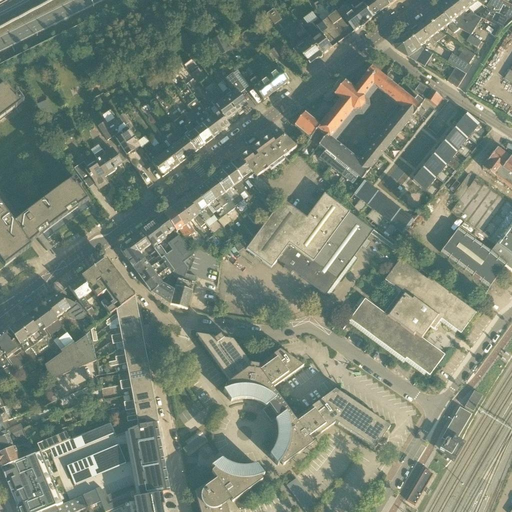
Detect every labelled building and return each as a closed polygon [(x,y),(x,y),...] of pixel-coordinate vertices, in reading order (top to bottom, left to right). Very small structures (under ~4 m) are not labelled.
[(327,0),(322,0),(316,3),(321,12),(331,7),(327,0)] [(360,0),(364,5),(374,18),(382,12),(372,0),(360,0)] [(372,0),(382,12),(390,6),(385,0),(372,0)] [(476,29),(482,20),(482,19),(481,19),(475,15),(471,9),(469,10),(461,0),(452,0),(449,3),(460,17),(465,23),(466,24),(476,29)] [(461,0),(469,10),(471,9),(479,3),(478,3),(476,0),(461,0)] [(496,13),(499,8),(487,0),(476,0),(478,3),(479,3),(487,7),(486,9),(488,10),(481,19),(482,19),(482,20),(503,31),(504,30),(511,22),(511,20),(505,17),(502,15),(498,23),(492,21),(496,13)] [(511,5),(507,4),(507,3),(500,0),(487,0),(499,8),(496,13),(499,15),(503,6),(509,9),(505,17),(511,20),(511,5)] [(440,10),(451,24),(460,29),(471,36),(476,29),(466,24),(465,23),(460,17),(449,3),(440,10)] [(355,11),(352,7),(350,9),(347,5),(342,9),(340,11),(337,13),(343,21),(345,19),(355,32),(365,25),(355,11)] [(365,25),(374,18),(364,5),(355,11),(365,25)] [(272,22),(279,17),(274,10),(267,15),(272,22)] [(454,34),(460,29),(451,24),(440,10),(429,18),(440,32),(449,25),(450,28),(454,34)] [(353,34),(343,21),(337,13),(336,14),(324,23),(338,42),(340,40),(340,41),(343,41),(352,35),(353,34)] [(429,18),(419,26),(430,40),(436,44),(447,36),(441,33),(440,32),(429,18)] [(338,42),(324,23),(322,25),(318,19),(314,22),(333,48),(334,48),(332,46),(338,42)] [(324,55),(333,48),(314,22),(308,27),(318,39),(313,42),(324,55)] [(436,44),(430,40),(419,26),(410,32),(420,47),(421,47),(427,42),(429,45),(431,44),(435,48),(437,44),(436,44)] [(324,55),(313,42),(304,30),(297,35),(304,44),(298,48),(311,65),(324,55)] [(421,47),(420,47),(410,32),(397,42),(396,43),(395,44),(395,45),(395,46),(395,48),(395,49),(396,50),(397,50),(425,68),(433,55),(421,47)] [(221,36),(211,42),(219,57),(230,51),(221,36)] [(471,36),(467,42),(478,49),(482,43),(471,36)] [(280,56),(275,49),(270,52),(275,60),(280,56)] [(476,56),(466,49),(460,58),(470,65),(476,56)] [(460,58),(459,58),(453,54),(447,63),(454,67),(456,68),(467,74),(472,67),(470,65),(460,58)] [(376,88),(384,78),(371,68),(363,78),(376,88)] [(458,89),(467,74),(456,68),(447,82),(458,89)] [(256,79),(249,83),(263,101),(288,82),(279,70),(260,84),(256,79)] [(232,74),(227,78),(222,82),(226,86),(228,86),(230,88),(222,94),(237,114),(247,106),(239,95),(245,90),(232,74)] [(360,110),(362,115),(369,106),(363,105),(363,98),(353,90),(351,88),(352,87),(351,87),(353,84),(352,84),(346,79),(345,78),(338,83),(333,90),(330,91),(329,90),(328,91),(324,97),(324,96),(323,97),(324,97),(324,100),(323,100),(324,101),(326,102),(326,103),(327,103),(327,102),(330,102),(331,102),(331,101),(334,98),(335,96),(340,100),(352,111),(360,110)] [(363,105),(369,106),(368,99),(376,89),(377,88),(376,88),(363,78),(353,90),(363,98),(363,105)] [(377,88),(376,89),(388,98),(396,88),(384,78),(376,88),(377,88)] [(428,89),(419,83),(419,85),(417,89),(424,93),(426,90),(427,90),(428,89)] [(30,245),(37,239),(38,239),(38,238),(43,235),(44,234),(48,240),(76,219),(77,218),(86,211),(88,210),(91,207),(91,206),(87,202),(79,190),(81,188),(75,179),(64,188),(23,219),(14,225),(0,206),(0,121),(24,104),(17,96),(14,98),(9,91),(6,86),(0,90),(0,270),(5,267),(31,248),(31,247),(30,245)] [(396,88),(388,98),(399,106),(398,106),(402,109),(406,104),(416,113),(420,108),(420,107),(423,103),(414,95),(410,100),(396,88)] [(237,114),(222,94),(214,101),(211,98),(212,95),(209,91),(205,95),(219,113),(226,122),(237,114)] [(442,98),(432,91),(427,100),(426,99),(426,100),(437,107),(437,106),(442,98)] [(214,116),(203,101),(200,97),(196,100),(198,103),(221,133),(229,127),(226,122),(219,113),(214,116)] [(331,112),(347,125),(355,116),(362,115),(360,110),(352,111),(340,100),(331,112)] [(212,140),(221,133),(198,103),(190,110),(194,115),(212,140)] [(402,109),(398,106),(390,117),(404,128),(412,117),(413,117),(416,113),(406,104),(402,109)] [(443,141),(454,128),(447,122),(436,135),(427,128),(438,115),(430,108),(368,185),(376,192),(389,202),(393,205),(407,188),(412,182),(411,181),(422,167),(433,154),(443,141)] [(107,123),(114,119),(109,111),(102,116),(107,123)] [(190,119),(188,116),(184,111),(180,114),(184,119),(184,120),(204,146),(212,140),(194,115),(190,119)] [(323,122),(339,135),(347,125),(331,112),(323,122)] [(310,139),(317,130),(320,127),(319,126),(304,114),(294,127),(310,139)] [(465,114),(459,120),(454,127),(467,138),(474,144),(479,138),(472,132),(478,124),(465,114)] [(404,128),(390,117),(379,131),(392,142),(404,128)] [(196,152),(204,146),(184,120),(180,123),(189,135),(185,138),(196,152)] [(333,142),(334,142),(339,135),(323,122),(319,126),(320,127),(317,130),(325,137),(318,146),(325,151),(326,152),(333,142)] [(108,141),(114,137),(104,123),(99,126),(108,141)] [(140,147),(126,125),(125,124),(120,127),(117,135),(114,137),(126,156),(131,153),(131,155),(133,155),(135,153),(136,152),(135,150),(140,147)] [(167,131),(164,127),(163,129),(161,127),(159,129),(166,139),(162,142),(168,151),(179,165),(188,159),(167,131)] [(461,145),(467,138),(454,127),(454,128),(443,141),(456,151),(463,157),(468,151),(461,145)] [(196,152),(185,138),(181,141),(171,128),(167,131),(188,159),(196,152)] [(256,178),(296,149),(283,137),(278,130),(252,150),(252,149),(252,150),(252,149),(248,152),(248,153),(242,158),(243,160),(248,171),(250,173),(256,178)] [(392,142),(379,131),(366,147),(369,150),(370,149),(380,157),(392,142)] [(153,149),(154,148),(148,140),(141,145),(147,153),(145,154),(152,164),(155,168),(162,178),(171,171),(153,149)] [(451,158),(456,151),(443,141),(433,154),(446,164),(446,165),(453,170),(458,164),(451,158)] [(329,166),(343,149),(334,142),(333,142),(326,152),(325,151),(320,158),(329,166)] [(179,165),(168,151),(164,154),(158,146),(154,148),(153,149),(171,171),(179,165)] [(369,150),(366,147),(358,156),(360,158),(361,157),(363,159),(359,163),(369,171),(380,157),(370,149),(369,150)] [(97,162),(107,176),(116,171),(115,169),(122,165),(111,149),(104,154),(102,150),(94,156),(98,162),(97,162)] [(342,177),(355,160),(343,149),(329,166),(342,177)] [(511,160),(510,159),(509,159),(497,150),(496,150),(482,169),(511,190),(511,160)] [(440,172),(446,165),(446,164),(433,154),(422,167),(435,178),(442,184),(447,177),(440,172)] [(360,158),(358,156),(355,160),(342,177),(352,184),(357,177),(361,180),(362,181),(369,171),(359,163),(363,159),(361,157),(360,158)] [(242,181),(245,179),(246,178),(262,196),(265,193),(269,189),(256,178),(250,173),(248,171),(243,160),(242,158),(230,166),(242,181)] [(104,178),(107,176),(97,162),(88,169),(84,163),(75,169),(85,184),(91,179),(99,190),(108,184),(104,178)] [(149,173),(155,168),(152,164),(146,169),(149,173)] [(240,196),(245,192),(242,188),(246,186),(242,181),(230,166),(222,172),(240,196)] [(429,185),(435,178),(422,167),(411,181),(412,182),(420,188),(431,197),(436,191),(429,185)] [(213,179),(225,195),(229,199),(233,196),(239,205),(244,201),(240,196),(222,172),(213,179)] [(222,197),(225,195),(213,179),(204,186),(228,216),(233,212),(222,197)] [(361,212),(366,205),(376,192),(368,185),(364,182),(354,195),(360,200),(354,207),(361,212)] [(228,216),(204,186),(195,192),(211,212),(214,209),(222,220),(228,216)] [(211,212),(195,192),(186,199),(205,224),(210,220),(207,216),(211,213),(211,212)] [(367,217),(373,222),(389,202),(376,192),(366,205),(372,210),(367,217)] [(306,219),(282,201),(246,250),(271,269),(277,261),(300,278),(325,296),(373,231),(324,195),(306,219)] [(201,227),(205,224),(186,199),(179,205),(192,222),(195,219),(201,227)] [(384,220),(390,224),(391,225),(401,211),(393,205),(389,202),(373,222),(379,227),(384,220)] [(189,224),(192,222),(179,205),(171,210),(190,236),(195,232),(189,224)] [(186,239),(190,236),(171,210),(164,216),(175,230),(177,233),(180,230),(186,239)] [(414,221),(401,211),(391,225),(390,224),(385,231),(391,236),(397,229),(403,235),(414,221)] [(175,230),(164,216),(153,224),(164,238),(165,238),(175,230)] [(442,222),(427,242),(498,295),(511,276),(511,232),(511,233),(502,246),(505,248),(495,261),(442,222)] [(165,240),(166,240),(165,238),(164,238),(153,224),(141,232),(151,245),(159,257),(162,260),(168,268),(172,273),(175,278),(178,279),(183,281),(194,255),(193,255),(186,245),(179,236),(169,243),(168,244),(172,251),(167,255),(160,246),(157,248),(156,247),(165,240)] [(144,250),(151,245),(141,232),(130,241),(140,254),(144,250)] [(144,250),(140,254),(130,241),(121,248),(120,251),(121,251),(133,269),(145,260),(149,257),(147,254),(146,253),(144,250)] [(139,277),(162,260),(159,257),(155,260),(154,258),(148,262),(147,263),(145,260),(133,269),(139,277)] [(121,308),(135,298),(106,259),(81,278),(95,296),(97,299),(105,292),(104,290),(101,289),(98,285),(97,285),(96,284),(101,280),(120,307),(121,308)] [(145,285),(168,268),(162,260),(139,277),(145,285)] [(476,313),(429,278),(427,280),(400,260),(385,281),(400,292),(384,314),(365,300),(350,320),(405,361),(406,359),(429,376),(444,356),(421,338),(430,327),(434,330),(441,319),(461,334),(476,313)] [(162,280),(172,273),(168,268),(145,285),(151,294),(163,285),(160,281),(161,280),(162,280)] [(195,283),(197,277),(186,275),(185,280),(195,283)] [(78,301),(78,300),(90,315),(91,317),(96,314),(87,302),(95,296),(81,278),(69,287),(68,288),(78,301)] [(183,281),(178,279),(176,287),(174,291),(170,306),(187,311),(195,285),(183,281)] [(170,306),(174,291),(169,288),(172,281),(169,280),(163,285),(151,294),(169,305),(170,306)] [(78,300),(78,301),(74,303),(72,302),(69,301),(66,300),(62,299),(59,294),(45,304),(56,319),(64,313),(68,317),(70,318),(72,320),(75,320),(77,320),(80,320),(82,319),(85,318),(90,315),(78,300)] [(106,322),(107,324),(106,324),(108,326),(118,319),(138,316),(135,298),(121,308),(120,307),(116,311),(117,315),(115,316),(110,319),(106,322)] [(73,343),(56,319),(45,304),(34,313),(46,330),(50,335),(55,330),(60,337),(54,341),(62,351),(73,343)] [(112,307),(106,311),(109,316),(116,311),(112,307)] [(54,341),(50,335),(46,330),(34,313),(28,317),(56,356),(44,364),(51,381),(96,362),(85,335),(73,343),(62,351),(54,341)] [(116,328),(140,323),(138,316),(118,319),(119,325),(116,326),(116,328)] [(40,354),(44,364),(56,356),(28,317),(9,331),(31,361),(40,354)] [(112,341),(142,335),(140,323),(116,328),(116,329),(120,328),(121,335),(111,337),(112,341)] [(0,348),(17,372),(31,361),(9,331),(0,337),(0,348)] [(124,349),(144,346),(142,335),(112,341),(113,345),(123,343),(124,349)] [(217,339),(195,336),(230,383),(225,387),(227,390),(223,392),(231,402),(235,401),(240,400),(244,400),(249,400),(253,401),(258,403),(262,405),(266,408),(261,411),(271,424),(275,421),(276,425),(277,430),(277,435),(276,439),(275,444),(274,448),(272,452),(270,456),(277,466),(280,464),(283,466),(312,445),(310,442),(336,423),(375,450),(379,444),(381,445),(382,445),(383,444),(384,444),(385,443),(387,442),(388,440),(388,439),(388,437),(388,436),(387,435),(386,434),(390,428),(335,391),(295,420),(291,415),(272,390),(303,367),(280,351),(259,366),(250,365),(233,341),(223,340),(220,336),(217,339)] [(116,362),(146,356),(144,346),(124,349),(125,356),(115,358),(116,362)] [(0,368),(2,370),(4,374),(8,378),(10,377),(17,372),(0,348),(0,368)] [(128,372),(148,369),(146,356),(116,362),(109,363),(110,368),(127,364),(128,372)] [(120,386),(150,381),(148,369),(128,372),(130,380),(120,382),(120,386)] [(132,395),(152,391),(150,381),(120,386),(121,390),(131,388),(132,395)] [(125,407),(154,402),(152,391),(132,395),(134,401),(124,403),(125,407)] [(474,392),(465,408),(473,413),(483,397),(474,392)] [(103,399),(90,404),(93,413),(106,408),(103,399)] [(136,416),(156,412),(154,402),(125,407),(125,412),(135,410),(136,416)] [(3,408),(0,409),(0,424),(8,421),(13,419),(12,416),(8,406),(3,408)] [(472,415),(463,410),(460,408),(441,439),(445,441),(440,450),(450,456),(456,446),(454,445),(472,415)] [(138,427),(158,423),(156,412),(136,416),(131,417),(127,418),(128,422),(137,421),(138,427)] [(0,440),(22,431),(20,426),(11,429),(8,421),(0,424),(0,440)] [(131,430),(127,432),(140,498),(141,498),(144,497),(148,496),(162,494),(170,492),(169,489),(168,482),(168,480),(166,472),(166,470),(164,461),(164,460),(164,459),(162,452),(162,451),(162,450),(162,449),(161,445),(160,442),(160,441),(160,439),(160,438),(158,431),(157,427),(157,423),(139,427),(131,430)] [(24,429),(27,437),(34,435),(31,427),(24,429)] [(0,455),(18,448),(28,444),(22,431),(0,440),(0,455)] [(190,454),(208,443),(201,431),(183,441),(190,454)] [(40,454),(69,442),(66,433),(37,445),(38,448),(21,455),(18,448),(0,455),(0,469),(0,470),(40,454)] [(205,459),(214,454),(208,444),(199,449),(205,459)] [(40,454),(0,470),(4,478),(6,483),(11,497),(12,497),(14,502),(17,508),(16,508),(17,509),(17,510),(18,511),(45,511),(62,505),(61,501),(58,495),(57,492),(56,491),(56,492),(55,488),(53,483),(51,480),(52,480),(51,478),(51,479),(50,477),(50,476),(47,470),(47,469),(46,468),(46,467),(46,466),(44,463),(42,457),(40,454)] [(211,473),(215,478),(231,501),(233,503),(262,482),(261,478),(264,476),(257,466),(252,467),(248,468),(243,468),(238,468),(234,467),(229,465),(225,463),(221,460),(211,468),(214,470),(211,473)] [(425,470),(407,502),(415,506),(433,475),(425,470)] [(231,501),(215,478),(195,493),(200,511),(228,511),(226,504),(231,501)] [(304,511),(312,511),(317,508),(296,479),(287,486),(286,486),(304,511)] [(76,511),(88,507),(100,502),(99,498),(97,494),(96,491),(94,491),(89,493),(62,505),(45,511),(76,511)] [(135,510),(132,511),(136,511),(135,511),(163,511),(162,506),(163,506),(164,506),(164,502),(162,494),(148,496),(144,497),(141,498),(140,498),(137,499),(133,499),(134,500),(134,504),(134,505),(135,506),(135,510)]
